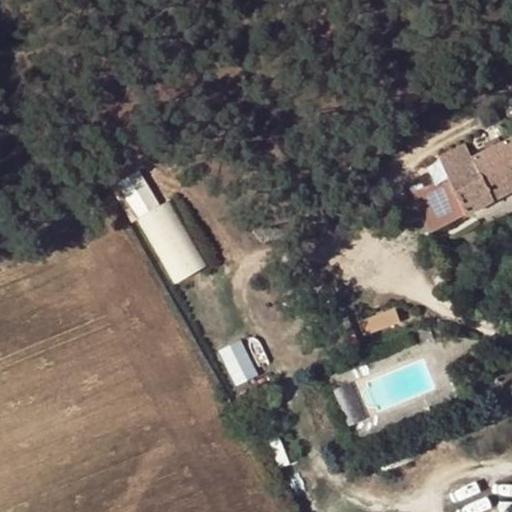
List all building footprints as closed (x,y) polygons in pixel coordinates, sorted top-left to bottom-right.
[(511,135),(446,171),(448,175),(467,214),(511,191),(511,135)] [(211,266),(176,196),(162,204),(145,169),(121,180),(174,285),(211,266)] [(467,214),(448,175),(411,194),(431,232),(467,214)] [(366,334),(404,324),(400,308),(362,317),(366,334)] [(434,341),(429,325),(416,330),(421,346),(434,341)] [(237,386),(262,376),(248,338),(223,348),(237,386)]
